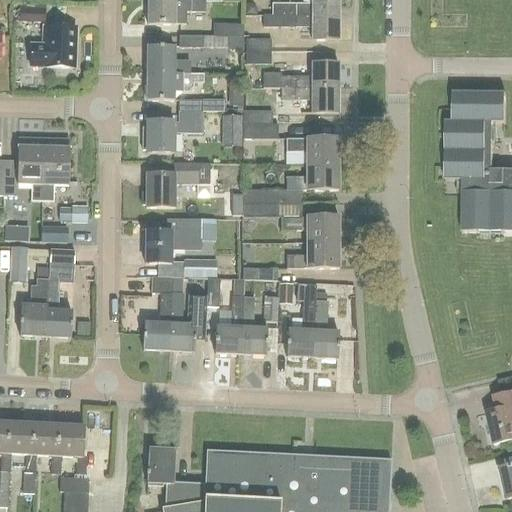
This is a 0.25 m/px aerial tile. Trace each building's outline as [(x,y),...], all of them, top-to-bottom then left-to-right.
[(311,0),(311,6),(272,6),(271,17),(337,17),(337,0),(311,0)] [(147,26),(174,26),(185,26),(185,14),(204,14),(204,3),(204,2),(147,1),(147,26)] [(45,11),(19,10),(18,24),(44,25),(45,11)] [(262,29),(311,29),(311,42),(337,42),(337,17),(271,17),(263,17),(262,29)] [(213,38),(243,38),(243,26),(213,26),(213,38)] [(28,69),(47,70),(72,70),(74,29),(44,28),(43,46),(29,45),(28,69)] [(243,38),(213,38),(178,38),(178,50),(227,50),(227,52),(243,52),(243,38)] [(245,53),(270,53),(270,41),(245,41),(245,53)] [(147,75),(189,76),(190,63),(174,63),(174,49),(147,48),(147,75)] [(270,67),(270,53),(245,53),(245,67),(270,67)] [(311,66),(311,79),(280,79),(280,76),(262,76),(262,90),(280,90),(280,91),(337,91),(338,66),(311,66)] [(204,76),(189,76),(147,75),(146,103),(173,103),(173,102),(181,94),(188,94),(193,89),(193,85),(204,85),(204,76)] [(280,103),(311,103),(311,115),(337,115),(337,91),(280,91),(280,103)] [(511,171),(491,171),(491,144),(491,124),(504,123),(504,94),(452,94),(452,123),(444,123),(444,183),(461,183),(461,234),(511,234),(511,171)] [(177,114),(202,114),(223,114),(223,102),(177,101),(177,114)] [(242,126),(271,126),(271,114),(242,113),(242,126)] [(177,125),(173,125),(173,124),(146,124),(146,156),(172,157),(172,136),(202,137),(202,114),(177,114),(177,125)] [(277,126),(271,126),(242,126),(242,142),(277,142),(277,126)] [(285,154),(304,154),(304,167),(337,167),(337,140),(286,141),(285,154)] [(31,204),(43,204),(44,141),(30,141),(30,143),(18,143),(18,163),(4,163),(3,199),(17,199),(17,187),(32,187),(31,204)] [(44,141),(43,204),(54,204),(55,188),(69,188),(70,144),(59,144),(59,141),(44,141)] [(209,166),(172,166),(172,178),(145,178),(146,196),(141,196),(141,209),(146,209),(146,211),(174,211),(174,186),(209,186),(209,166)] [(304,167),(304,179),(285,179),(285,192),(337,191),(337,167),(304,167)] [(242,192),(242,206),(277,206),(277,192),(242,192)] [(277,206),(242,206),(242,218),(242,220),(277,220),(277,218),(277,206)] [(70,225),(86,226),(87,208),(70,208),(70,225)] [(336,219),(285,219),(281,219),(281,232),(305,232),(305,245),(337,245),(336,219)] [(145,234),(144,266),(170,266),(170,252),(199,252),(200,222),(167,222),(167,234),(145,234)] [(67,245),(67,229),(41,228),(40,244),(67,245)] [(337,270),(337,245),(305,245),(305,257),(285,257),(285,270),(337,270)] [(8,285),(25,285),(26,250),(10,250),(8,285)] [(49,252),(48,266),(47,282),(44,340),(68,341),(70,314),(57,313),(58,285),(72,286),(73,253),(49,252)] [(211,280),(211,262),(183,262),(182,280),(211,280)] [(276,284),(277,272),(242,270),(241,282),(276,284)] [(150,297),(159,297),(170,298),(170,296),(171,296),(171,281),(151,280),(150,297)] [(20,312),(18,339),(44,340),(47,282),(36,282),(36,289),(31,289),(29,312),(20,312)] [(206,283),(205,309),(218,309),(219,283),(206,283)] [(292,286),(281,285),(280,294),(292,294),(292,286)] [(286,333),(285,360),(310,361),(313,303),(314,288),(303,287),(298,287),(297,303),(302,303),(300,333),(286,333)] [(168,327),(167,353),(193,354),(193,342),(204,342),(206,297),(189,297),(187,328),(179,327),(180,296),(171,296),(170,296),(170,298),(168,327)] [(159,297),(158,327),(143,326),(142,352),(167,353),(168,327),(170,298),(159,297)] [(275,325),(277,300),(263,299),(262,324),(275,325)] [(240,330),(241,301),(230,300),(229,330),(214,329),(213,356),(238,357),(239,332),(240,330)] [(252,301),(241,301),(240,330),(239,332),(238,357),(264,359),(265,332),(251,331),(252,301)] [(313,303),(310,361),(335,362),(336,335),(323,334),(325,304),(313,303)] [(511,394),(492,399),(495,413),(486,415),(494,446),(511,442),(511,394)] [(0,475),(8,476),(8,458),(3,458),(4,427),(0,426),(0,475)] [(3,458),(8,458),(24,459),(24,476),(33,477),(34,459),(28,458),(30,428),(4,427),(3,458)] [(28,458),(34,459),(49,459),(49,477),(58,478),(58,459),(54,459),(55,429),(30,428),(28,458)] [(54,459),(58,459),(74,460),(74,478),(82,478),(82,460),(79,460),(80,430),(55,429),(54,459)] [(172,485),(174,452),(148,451),(146,486),(166,487),(165,509),(185,506),(186,486),(172,485)] [(165,509),(160,510),(160,511),(387,511),(390,464),(390,463),(206,453),(204,487),(186,486),(185,506),(165,509)] [(511,467),(499,471),(507,502),(511,500),(511,467)] [(22,476),(21,496),(33,496),(33,477),(24,476),(22,476)] [(59,494),(63,494),(87,495),(88,481),(59,480),(59,494)] [(87,507),(87,495),(63,494),(63,506),(87,507)]
